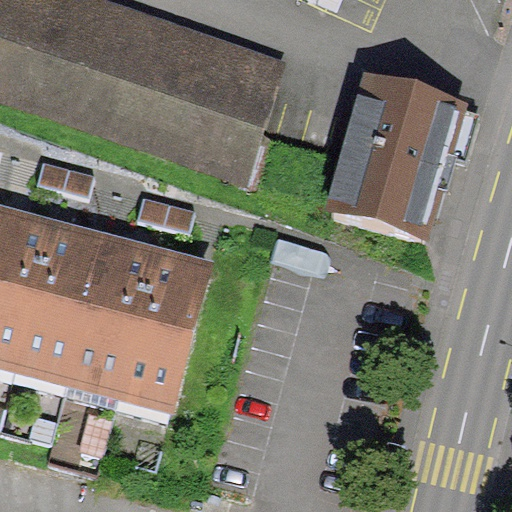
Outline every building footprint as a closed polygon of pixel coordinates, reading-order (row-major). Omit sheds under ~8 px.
[(0,0),(0,105),(234,180),(271,65),(66,0),(0,0)] [(450,105),(359,79),(322,208),(412,234),(450,105)] [(315,162),(266,148),(252,197),(301,211),(315,162)] [(150,216),(146,242),(195,249),(199,224),(150,216)] [(0,366),(8,369),(45,231),(0,218),(0,366)] [(8,369),(59,383),(96,245),(45,231),(8,369)] [(59,383),(110,397),(147,259),(96,245),(59,383)] [(199,273),(147,259),(110,397),(161,411),(199,273)]
